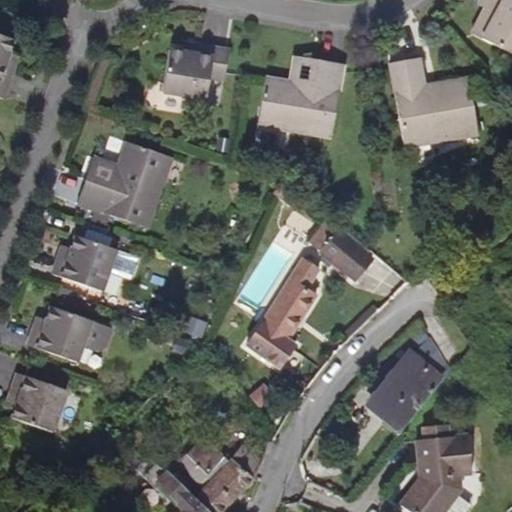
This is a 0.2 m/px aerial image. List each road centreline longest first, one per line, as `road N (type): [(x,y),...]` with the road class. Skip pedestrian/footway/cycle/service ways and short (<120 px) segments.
road 1 (residential): [(258,511),(280,447),(339,362),(425,283)]
road 2 (residential): [(0,265),(83,26)]
road 3 (residential): [(404,0),(351,19),(195,0)]
